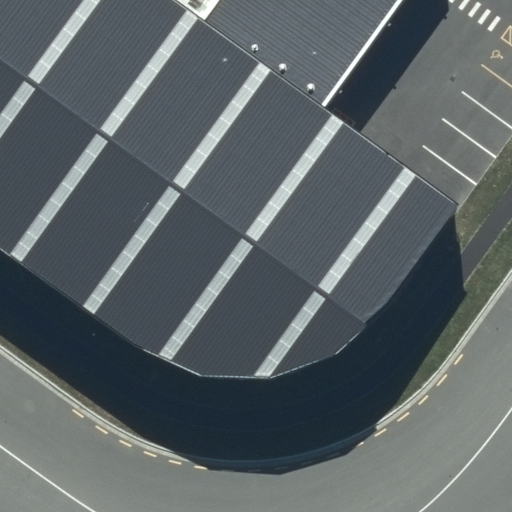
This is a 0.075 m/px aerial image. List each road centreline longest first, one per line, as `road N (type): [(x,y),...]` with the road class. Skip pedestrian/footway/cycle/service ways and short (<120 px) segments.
road 1 (unclassified): [(511,403),(471,459),(409,511)]
road 2 (unclassified): [(112,511),(0,435)]
